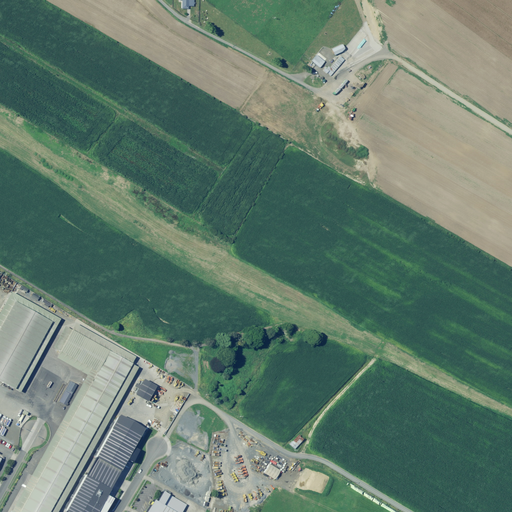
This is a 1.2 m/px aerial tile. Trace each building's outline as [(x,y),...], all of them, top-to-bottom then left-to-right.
[(177,0),(178,0),(181,0),(181,9),(188,9),(188,6),(193,6),(193,0),(177,0)] [(344,49),(341,44),(331,50),(334,55),(341,52),(341,51),(344,49)] [(324,62),(316,55),(311,61),(319,68),(324,62)] [(344,60),(340,57),(330,68),(327,66),(322,71),(326,74),(327,73),(330,76),(344,60)] [(284,123),(265,110),(259,119),(278,131),(284,123)] [(46,323),(9,302),(0,317),(0,386),(8,391),(46,323)] [(139,326),(133,319),(130,322),(128,320),(126,322),(127,324),(124,326),(130,333),(139,326)] [(135,369),(67,332),(52,359),(84,377),(8,511),(47,511),(78,458),(83,461),(135,369)] [(243,371),(244,369),(250,361),(245,358),(243,361),(238,357),(234,363),(241,367),(240,369),(243,371)] [(244,374),(237,370),(234,374),(241,378),(244,374)] [(146,403),(154,387),(141,380),(133,396),(146,403)] [(78,385),(71,381),(60,402),(66,405),(78,385)] [(67,511),(97,511),(143,432),(120,419),(67,511)] [(303,440),(298,436),(293,441),(289,444),(294,449),(303,440)] [(279,473),(267,466),(263,473),(275,480),(279,473)] [(176,511),(154,499),(147,511),(176,511)]
